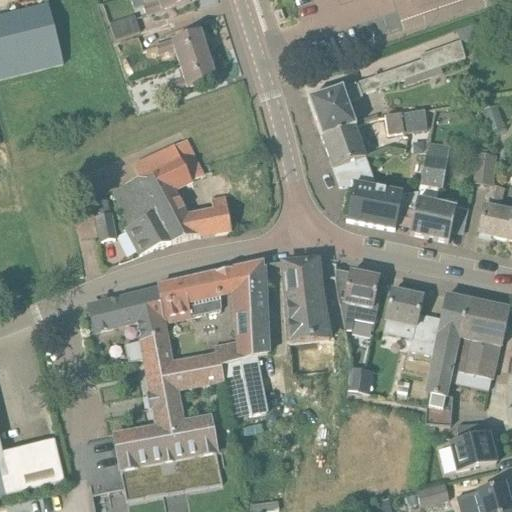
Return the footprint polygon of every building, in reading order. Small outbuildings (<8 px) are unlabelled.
[(190,4),(188,0),(140,0),(144,9),(143,9),(145,18),(190,4)] [(0,80),(62,63),(46,4),(0,17),(0,80)] [(116,43),(141,34),(135,18),(110,26),(116,43)] [(179,67),(208,57),(200,34),(156,48),(159,59),(175,53),(179,67)] [(215,81),(208,57),(179,67),(184,81),(169,86),(171,95),(215,81)] [(424,75),(420,63),(357,85),(361,97),(404,82),(424,75)] [(362,100),(361,97),(357,85),(308,103),(321,141),(355,129),(347,105),(362,100)] [(23,93),(9,96),(15,137),(29,135),(23,93)] [(486,126),(501,121),(497,108),(482,113),(486,126)] [(423,113),(402,116),(404,137),(426,133),(423,113)] [(404,137),(402,116),(385,119),(387,140),(404,137)] [(333,172),(366,161),(355,129),(321,141),(333,172)] [(172,193),(203,179),(202,175),(187,143),(134,168),(140,182),(156,214),(174,246),(191,241),(198,240),(231,235),(225,200),(211,201),(212,212),(186,219),(172,193)] [(441,193),(447,163),(449,149),(427,145),(416,201),(417,201),(410,237),(448,246),(456,212),(436,207),(439,192),(441,193)] [(476,157),(472,188),(489,190),(490,188),(493,189),(496,160),(476,157)] [(370,172),(366,161),(333,172),(339,190),(353,189),(354,189),(356,189),(358,177),(370,172)] [(354,189),(353,189),(347,224),(394,234),(401,198),(377,192),(370,172),(358,177),(356,189),(354,189)] [(156,214),(140,182),(115,195),(131,228),(156,214)] [(503,191),(493,189),(490,188),(489,190),(485,209),(478,237),(508,243),(511,223),(511,214),(499,212),(503,191)] [(93,204),(95,215),(109,213),(107,202),(93,204)] [(158,250),(174,246),(156,214),(131,228),(125,231),(140,258),(158,250)] [(102,245),(115,242),(111,216),(97,219),(102,245)] [(323,327),(320,306),(317,265),(283,267),(287,307),(289,345),(326,341),(323,327)] [(141,366),(147,394),(142,395),(145,411),(150,410),(154,428),(114,436),(114,438),(121,474),(121,473),(216,456),(218,456),(211,421),(183,426),(176,393),(224,384),(221,372),(223,371),(257,361),(267,358),(262,266),(215,276),(220,297),(233,294),(239,344),(214,349),(215,358),(170,368),(165,340),(144,344),(146,361),(147,365),(141,366)] [(374,327),(381,297),(375,296),(378,281),(350,275),(341,316),(344,332),(351,334),(353,322),(374,327)] [(215,276),(157,289),(158,294),(164,329),(191,324),(190,319),(222,312),(220,297),(215,276)] [(108,306),(88,311),(94,336),(115,331),(124,329),(126,328),(137,326),(138,328),(140,327),(144,344),(165,340),(164,329),(158,294),(130,300),(119,303),(118,303),(108,306)] [(434,347),(439,324),(418,319),(422,300),(392,294),(382,336),(411,342),(408,354),(432,359),(434,347)] [(466,303),(446,298),(440,325),(439,324),(434,347),(432,359),(424,395),(428,397),(426,428),(432,428),(440,429),(449,430),(451,401),(444,399),(448,384),(450,372),(458,341),(462,324),(466,303)] [(462,324),(458,341),(499,350),(500,351),(509,312),(466,303),(462,324)] [(492,382),(499,350),(458,341),(450,372),(492,382)] [(127,365),(146,361),(144,344),(124,348),(127,365)] [(267,416),(257,361),(223,371),(231,423),(267,416)] [(350,371),(348,394),(359,395),(362,373),(350,371)] [(450,372),(448,384),(489,394),(492,382),(450,372)] [(362,373),(359,395),(369,397),(373,374),(362,373)] [(449,448),(457,476),(496,466),(493,452),(498,451),(495,436),(481,439),(478,428),(456,429),(458,445),(449,448)] [(121,474),(114,438),(80,445),(90,499),(125,492),(127,504),(222,487),(216,456),(121,473),(121,474)] [(0,457),(0,480),(4,498),(64,484),(54,444),(0,457)] [(482,506),(483,511),(510,511),(503,487),(456,498),(459,511),(482,506)] [(416,495),(420,511),(449,505),(445,488),(416,495)] [(379,504),(380,511),(391,511),(389,501),(379,504)]
